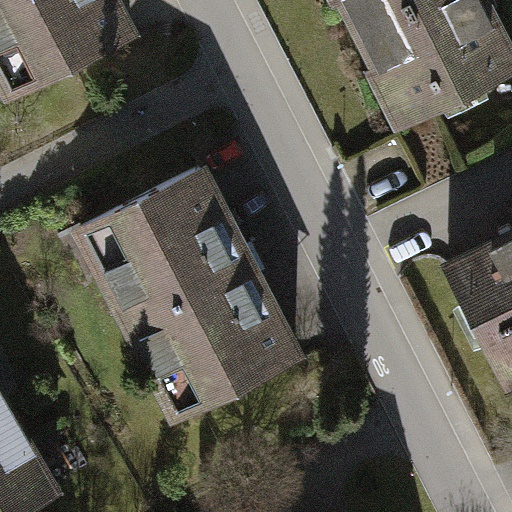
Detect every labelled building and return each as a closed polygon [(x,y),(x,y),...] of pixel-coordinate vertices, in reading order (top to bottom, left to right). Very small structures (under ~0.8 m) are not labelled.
[(125,0),(0,0),(0,80),(15,108),(147,43),(125,0)] [(511,27),(497,0),(329,0),(338,16),(347,9),(381,70),(370,78),(401,135),(511,80),(511,27)] [(213,166),(90,229),(109,266),(93,276),(156,390),(167,383),(186,420),(313,361),(213,166)] [(511,231),(444,265),(508,394),(511,391),(511,231)] [(0,375),(0,511),(44,511),(71,497),(0,375)]
